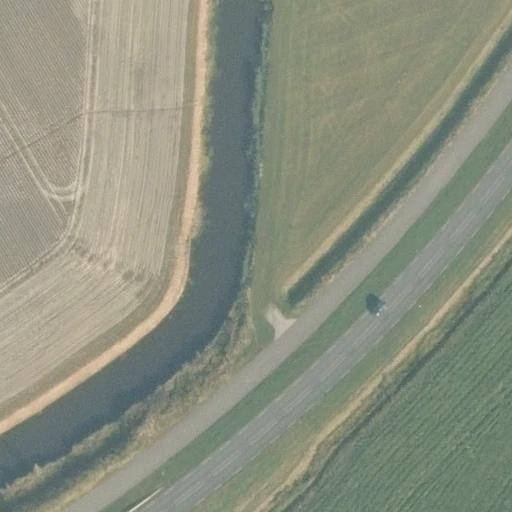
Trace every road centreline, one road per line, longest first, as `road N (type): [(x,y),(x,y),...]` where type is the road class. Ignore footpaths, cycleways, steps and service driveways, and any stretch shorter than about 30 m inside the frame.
road 1 (unclassified): [(511,85),(418,210),(271,358),(78,511)]
road 2 (primary): [(511,165),(395,304),(168,511)]
